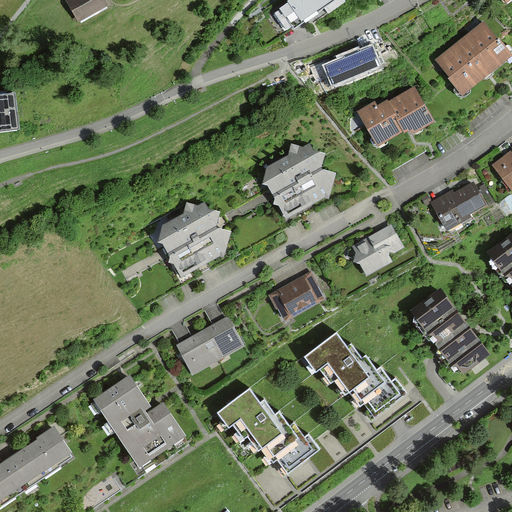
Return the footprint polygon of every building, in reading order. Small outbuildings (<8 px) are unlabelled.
[(106,0),(67,0),(80,22),(109,5),(106,0)] [(335,0),(291,0),(278,10),(293,31),(335,0)] [(511,57),(484,22),(436,61),(464,96),(511,57)] [(372,46),(325,66),(334,86),(381,66),(372,46)] [(375,101),(357,112),(378,147),(403,132),(404,134),(408,131),(414,134),(435,122),(415,87),(389,102),(388,99),(377,105),(375,101)] [(14,90),(0,92),(0,129),(19,127),(14,90)] [(323,143),(271,170),(269,184),(291,222),(340,198),(346,180),(323,143)] [(511,150),(492,166),(511,192),(511,150)] [(453,191),(430,203),(447,233),(472,219),(471,216),(487,207),(473,183),(454,194),(453,191)] [(219,203),(167,230),(165,241),(191,280),(237,255),(242,236),(219,203)] [(403,246),(391,225),(353,246),(369,273),(392,260),(388,254),(403,246)] [(511,235),(487,255),(511,287),(511,235)] [(311,272),(269,296),(285,324),(325,301),(318,288),(320,287),(311,272)] [(417,308),(446,285),(441,280),(412,303),(417,308)] [(439,292),(410,315),(462,380),(491,357),(439,292)] [(244,349),(227,318),(176,347),(193,377),(244,349)] [(336,332),(304,357),(317,372),(320,369),(331,383),(334,381),(346,396),(349,394),(360,408),(364,405),(375,418),(407,393),(395,378),(391,381),(380,366),(377,369),(365,354),(363,356),(351,342),(347,346),(336,332)] [(129,376),(93,399),(139,468),(185,437),(161,401),(151,408),(129,376)] [(249,388),(217,413),(230,428),(233,425),(244,439),(247,437),(259,453),(262,450),(273,465),(277,461),(288,475),(320,449),(308,434),(305,438),(293,423),(290,425),(278,411),(276,413),(264,398),(260,402),(249,388)] [(52,429),(0,464),(0,504),(71,457),(52,429)]
